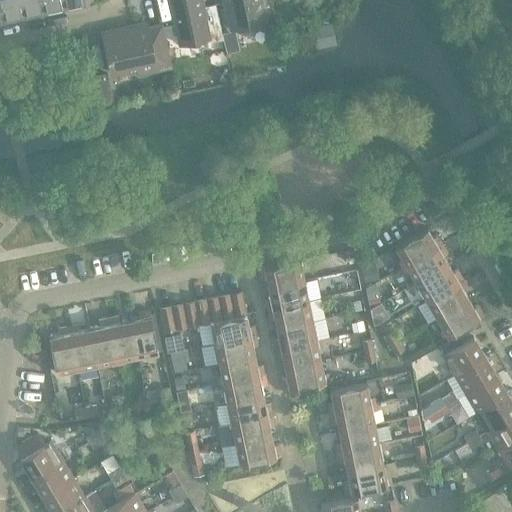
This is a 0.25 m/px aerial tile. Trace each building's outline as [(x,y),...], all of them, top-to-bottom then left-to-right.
[(0,0),(0,2),(3,18),(24,14),(20,0),(0,0)] [(20,0),(24,14),(44,10),(41,0),(20,0)] [(41,0),(44,10),(63,6),(62,0),(41,0)] [(211,42),(224,39),(216,3),(203,6),(202,0),(169,0),(179,44),(210,37),(211,42)] [(262,28),(277,25),(271,0),(226,0),(232,25),(260,19),(262,28)] [(170,64),(161,24),(142,29),(141,23),(102,32),(111,73),(138,67),(139,71),(170,64)] [(331,23),(312,27),(317,48),(335,44),(335,41),(331,23)] [(107,73),(93,76),(100,107),(113,104),(107,73)] [(405,265),(442,243),(437,234),(432,236),(427,227),(394,246),(405,265)] [(442,243),(405,265),(415,282),(448,263),(443,254),(447,252),(442,243)] [(353,249),(345,251),(348,261),(355,260),(353,249)] [(268,287),(305,280),(300,259),(258,268),(261,279),(266,278),(268,287)] [(373,263),(361,265),(365,281),(376,279),(373,263)] [(448,263),(415,282),(425,300),(462,278),(457,269),(453,272),(448,263)] [(358,276),(348,278),(351,290),(361,288),(358,276)] [(462,278),(425,300),(436,317),(469,298),(464,290),(468,287),(462,278)] [(305,280),(268,287),(270,297),(265,298),(267,309),(309,300),(305,280)] [(377,286),(366,288),(368,299),(379,297),(377,286)] [(230,292),(235,316),(247,314),(242,290),(230,292)] [(218,295),(223,319),(235,316),(230,292),(218,295)] [(206,297),(211,321),(223,319),(218,295),(206,297)] [(195,300),(200,324),(210,322),(211,321),(206,297),(195,300)] [(469,298),(436,317),(447,336),(484,314),(478,304),(474,307),(469,298)] [(183,302),(188,326),(200,324),(195,300),(183,302)] [(309,300),(267,309),(269,319),(274,318),(276,327),(313,320),(309,300)] [(360,300),(351,302),(352,310),(362,309),(360,300)] [(171,305),(176,328),(188,326),(183,302),(171,305)] [(382,303),(372,309),(375,323),(389,315),(382,303)] [(159,307),(164,331),(176,328),(171,305),(159,307)] [(154,308),(149,309),(158,351),(163,351),(154,308)] [(129,319),(137,356),(158,351),(149,309),(138,312),(139,317),(129,319)] [(214,343),(256,334),(254,324),(249,325),(247,314),(235,316),(223,319),(211,321),(210,322),(214,343)] [(119,316),(108,318),(117,360),(137,356),(129,319),(120,321),(119,316)] [(97,364),(117,360),(108,318),(98,320),(99,325),(89,327),(97,364)] [(275,348),(317,340),(313,320),(276,327),(278,337),(273,338),(275,348)] [(363,321),(353,323),(355,332),(365,330),(363,321)] [(77,368),(97,364),(89,327),(80,329),(79,324),(68,326),(77,368)] [(77,368),(68,326),(58,328),(59,333),(48,335),(56,373),(77,368)] [(390,344),(398,339),(393,330),(384,335),(390,344)] [(180,332),(165,335),(169,352),(170,352),(183,349),(184,349),(180,332)] [(256,334),(214,343),(218,363),(255,355),(253,345),(258,344),(256,334)] [(454,374),(485,356),(474,337),(463,343),(458,334),(441,344),(446,353),(443,355),(454,374)] [(364,351),(373,349),(371,338),(362,340),(364,351)] [(398,339),(390,344),(395,354),(404,349),(398,339)] [(317,340),(275,348),(277,359),(282,358),(284,367),(321,360),(317,340)] [(183,349),(170,352),(172,361),(185,359),(183,349)] [(373,349),(364,351),(366,362),(376,360),(373,349)] [(255,355),(218,363),(222,383),(264,374),(262,364),(257,365),(255,355)] [(485,356),(454,374),(465,393),(496,375),(485,356)] [(321,360),(284,367),(286,377),(281,378),(283,389),(326,381),(321,360)] [(264,374),(222,383),(226,403),(263,395),(261,385),(266,384),(264,374)] [(476,412),(507,393),(496,375),(465,393),(476,412)] [(183,377),(174,379),(177,391),(185,389),(183,377)] [(329,412),(371,403),(367,382),(329,390),(332,401),(327,402),(329,412)] [(411,382),(400,384),(402,397),(414,394),(411,382)] [(157,388),(144,390),(147,404),(160,402),(157,388)] [(181,412),(191,410),(186,390),(177,392),(181,412)] [(445,405),(457,398),(453,391),(441,399),(445,405)] [(511,401),(507,393),(476,412),(487,430),(511,415),(511,401)] [(123,395),(110,398),(113,410),(126,408),(123,395)] [(230,423),(272,414),(270,404),(265,405),(263,395),(226,403),(230,423)] [(440,397),(421,409),(423,418),(427,416),(445,405),(441,399),(440,397)] [(457,398),(445,405),(449,412),(461,404),(457,398)] [(371,403),(329,412),(331,422),(336,421),(338,431),(375,423),(371,403)] [(85,407),(87,416),(98,414),(96,405),(85,407)] [(445,405),(427,416),(431,422),(449,412),(445,405)] [(87,416),(85,407),(74,409),(76,419),(87,416)] [(191,410),(181,412),(183,422),(193,420),(191,410)] [(272,414),(230,423),(234,442),(272,435),(270,425),(274,424),(272,414)] [(498,449),(511,440),(511,415),(487,430),(498,449)] [(418,417),(408,418),(410,432),(420,430),(418,417)] [(375,423),(338,431),(340,441),(335,442),(337,452),(379,443),(375,423)] [(89,443),(101,436),(98,429),(85,436),(89,443)] [(467,442),(479,435),(475,429),(463,436),(467,442)] [(33,476),(63,458),(51,439),(45,442),(39,431),(17,444),(24,455),(21,456),(33,476)] [(272,435),(234,442),(239,464),(281,455),(278,444),(274,445),(272,435)] [(479,435),(467,442),(471,449),(483,441),(479,435)] [(101,436),(89,443),(93,449),(105,442),(101,436)] [(189,452),(198,450),(196,439),(187,441),(189,452)] [(511,440),(498,449),(510,468),(511,466),(511,440)] [(379,443),(337,452),(339,462),(344,461),(346,471),(383,463),(379,443)] [(414,446),(416,457),(426,455),(424,444),(414,446)] [(198,450),(189,452),(191,463),(201,461),(198,450)] [(418,467),(428,465),(426,455),(416,457),(418,467)] [(44,495),(73,477),(63,458),(33,476),(44,495)] [(383,463),(346,471),(348,481),(343,482),(345,493),(388,484),(383,463)] [(111,480),(123,473),(119,467),(108,474),(111,480)] [(489,480),(501,473),(498,467),(486,474),(489,480)] [(123,473),(111,480),(115,486),(127,479),(123,473)] [(73,477),(44,495),(53,511),(56,511),(84,496),(73,477)] [(172,496),(183,489),(180,483),(168,490),(172,496)] [(183,489),(172,496),(176,503),(188,496),(183,489)] [(104,511),(144,511),(146,511),(135,492),(104,510),(104,511)] [(84,496),(56,511),(95,511),(105,506),(96,493),(86,499),(84,496)] [(360,511),(357,496),(320,503),(321,511),(360,511)] [(387,511),(396,510),(394,499),(384,501),(387,511)]
